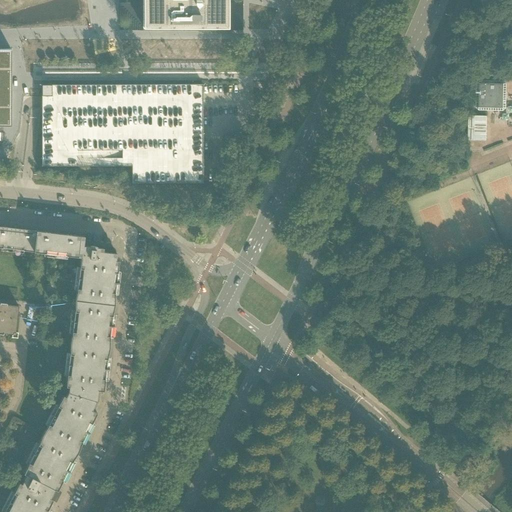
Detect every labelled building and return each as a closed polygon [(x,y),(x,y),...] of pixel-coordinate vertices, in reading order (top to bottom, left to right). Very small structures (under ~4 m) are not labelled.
[(119,1),(119,30),(242,30),(242,28),(241,28),(241,3),(242,3),(242,1),(227,1),(227,0),(142,0),(142,1),(119,1)] [(11,49),(0,48),(0,125),(10,126),(11,49)] [(206,182),(205,81),(44,80),(44,107),(44,162),(134,163),(133,183),(206,182)] [(479,110),(503,111),(506,108),(506,84),(504,82),(479,81),(477,84),(476,108),(479,110)] [(486,117),(486,116),(479,116),(468,116),(468,128),(470,128),(486,129),(486,117)] [(468,140),(486,141),(486,129),(470,128),(468,128),(468,132),(468,140)] [(69,387),(68,392),(99,401),(100,390),(103,391),(118,261),(115,261),(116,253),(102,252),(103,248),(96,247),(96,246),(90,246),(89,247),(83,246),(84,236),(0,226),(0,247),(81,257),(66,387),(69,387)] [(7,304),(1,303),(0,302),(0,334),(3,335),(3,333),(12,334),(13,332),(15,333),(18,306),(7,305),(7,304)] [(99,401),(68,392),(66,397),(63,396),(23,473),(26,475),(21,484),(19,482),(3,511),(46,511),(52,500),(56,502),(59,497),(49,492),(52,488),(57,490),(96,413),(94,411),(99,401)]
